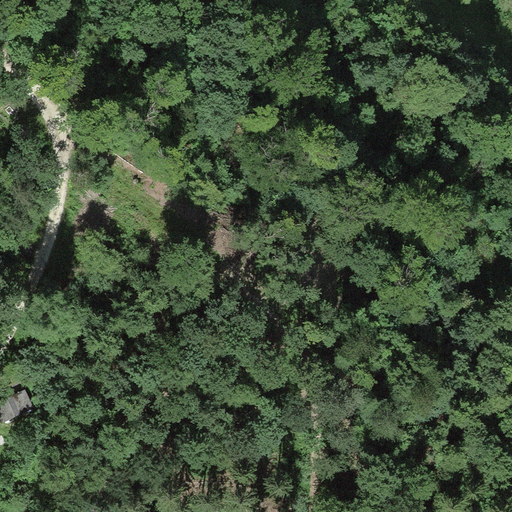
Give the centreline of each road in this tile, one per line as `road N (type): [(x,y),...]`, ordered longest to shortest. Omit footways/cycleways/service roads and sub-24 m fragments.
road 1 (track): [(122,173),(228,248),(312,369),(329,430),(326,511)]
road 2 (track): [(511,319),(269,0)]
road 3 (track): [(45,121),(64,161),(59,215),(42,270),(0,348)]
